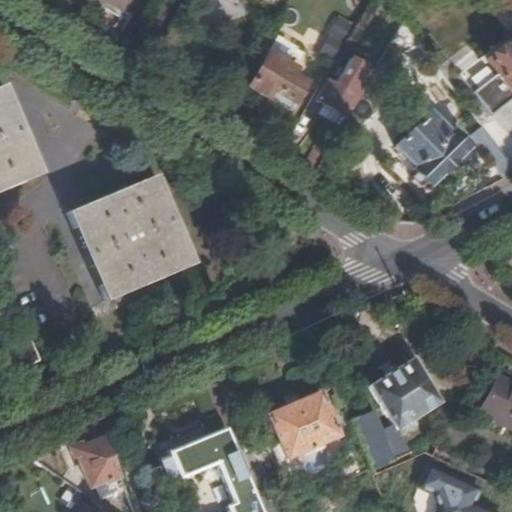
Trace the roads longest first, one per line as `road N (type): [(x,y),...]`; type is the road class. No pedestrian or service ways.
road 1 (residential): [(403,262),(0,28)]
road 2 (tertiary): [(0,436),(205,348)]
road 3 (tertiary): [(205,348),(403,262)]
road 4 (residential): [(282,511),(205,348)]
road 5 (unclassified): [(511,317),(403,262)]
road 6 (tertiary): [(511,210),(403,262)]
